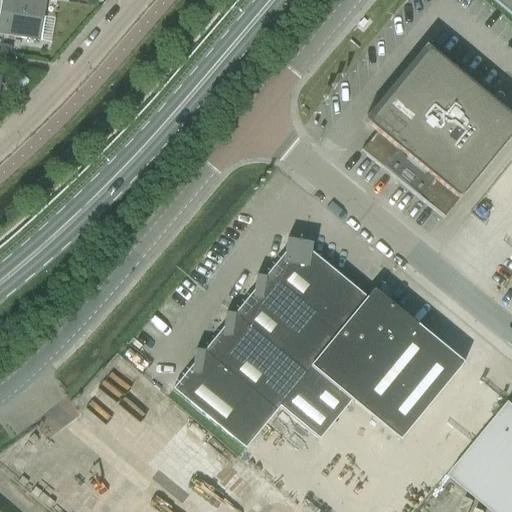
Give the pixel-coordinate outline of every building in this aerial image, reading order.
[(44,0),(0,0),(0,3),(0,36),(39,43),(46,1),(46,0),(44,0)] [(511,0),(490,0),(511,18),(511,0)] [(458,202),(511,136),(511,120),(427,51),(366,125),(375,133),(360,152),(443,220),(444,219),(443,218),(457,201),(458,202)] [(366,300),(365,300),(309,253),(310,245),(285,241),(281,264),(268,281),(264,278),(263,280),(254,278),(251,301),(237,318),(234,315),(232,317),(224,315),(220,338),(207,355),(203,352),(202,354),(194,352),(190,375),(176,392),(173,389),(171,391),(243,451),(278,409),(277,408),(366,300)] [(277,408),(278,409),(318,441),(349,403),(398,443),(461,366),(372,292),(365,300),(366,300),(277,408)] [(489,511),(511,511),(511,406),(509,404),(448,478),(489,511)]
